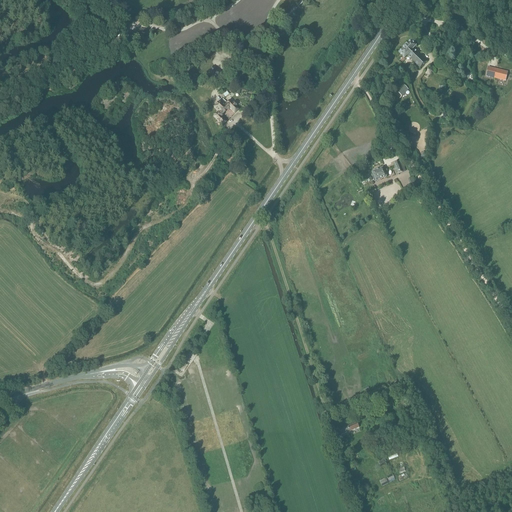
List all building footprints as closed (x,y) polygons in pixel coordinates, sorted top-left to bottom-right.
[(148,30),(140,29),(139,36),(146,37),(148,30)] [(139,34),(124,31),(122,39),(138,42),(139,34)] [(414,49),(417,46),(411,40),(399,53),(404,58),(407,56),(420,68),(427,62),(414,49)] [(91,57),(95,61),(101,57),(98,52),(91,57)] [(223,72),(214,65),(208,72),(218,79),(223,72)] [(430,76),(434,72),(433,67),(428,66),(424,69),(425,74),(430,76)] [(504,71),(488,67),(486,76),(502,80),(504,71)] [(402,97),(409,90),(403,85),(397,92),(395,95),(400,99),(402,97)] [(217,104),(225,112),(228,110),(230,109),(235,114),(239,110),(230,101),(224,106),(220,101),(217,104)] [(225,112),(217,104),(214,108),(218,112),(213,117),(222,126),(226,122),(221,117),(223,116),(222,115),(225,112)] [(399,162),(398,161),(393,163),(398,174),(403,172),(406,170),(403,164),(401,161),(399,162)] [(387,176),(383,168),(372,172),(374,177),(373,178),(375,181),(376,180),(376,181),(387,176)] [(357,423),(339,430),(341,435),(359,428),(357,423)]
